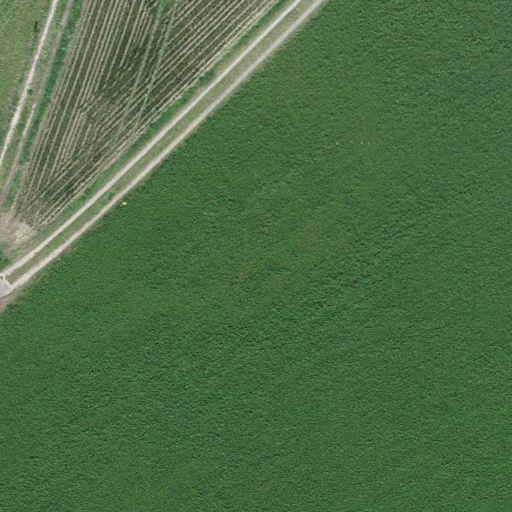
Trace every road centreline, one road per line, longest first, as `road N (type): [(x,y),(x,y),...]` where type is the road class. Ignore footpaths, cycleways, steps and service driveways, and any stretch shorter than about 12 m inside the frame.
road 1 (track): [(0,285),(104,200),(308,0)]
road 2 (track): [(0,177),(60,0)]
